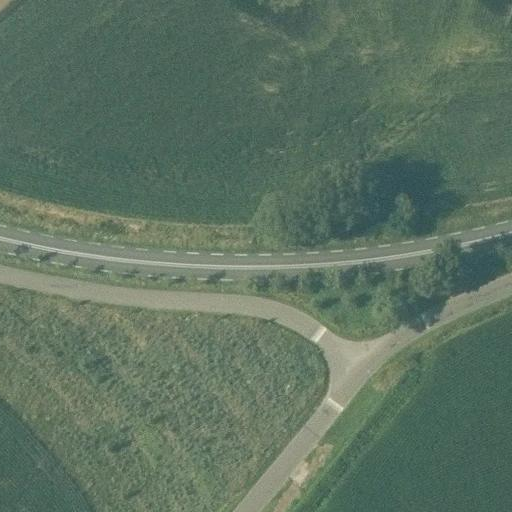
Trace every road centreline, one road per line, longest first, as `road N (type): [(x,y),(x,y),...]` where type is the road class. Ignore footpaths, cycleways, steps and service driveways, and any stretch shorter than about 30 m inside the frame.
road 1 (secondary): [(0,242),(108,261),(276,271),(511,237)]
road 2 (unclassified): [(362,372),(282,318),(240,307),(126,301),(0,275)]
road 3 (unclassified): [(249,511),(362,372)]
road 4 (unclassified): [(362,372),(451,313),(511,286)]
